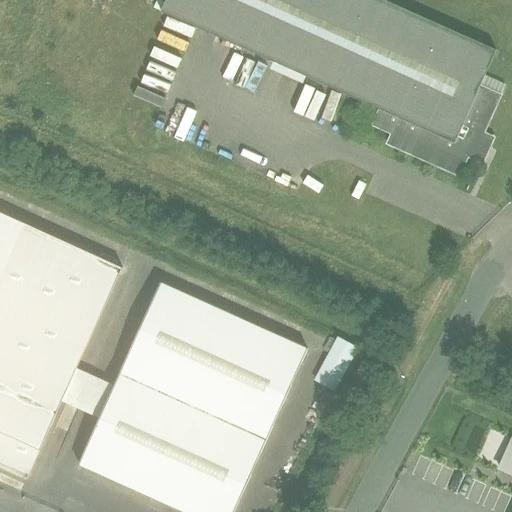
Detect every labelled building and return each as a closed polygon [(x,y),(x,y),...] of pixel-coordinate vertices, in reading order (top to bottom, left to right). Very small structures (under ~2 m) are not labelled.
[(480,55),(358,0),(173,0),(169,11),(382,107),(374,125),(390,132),(385,141),(461,175),(469,155),(485,163),(497,137),(483,130),(499,93),(469,80),(480,55)] [(123,265),(0,209),(0,462),(27,474),(61,399),(76,366),(123,265)] [(230,511),(307,345),(164,280),(115,384),(101,416),(80,462),(189,511),(230,511)] [(334,391),(354,345),(331,336),(311,381),(334,391)] [(115,384),(76,366),(61,399),(101,416),(115,384)] [(511,438),(497,471),(511,477),(511,438)]
